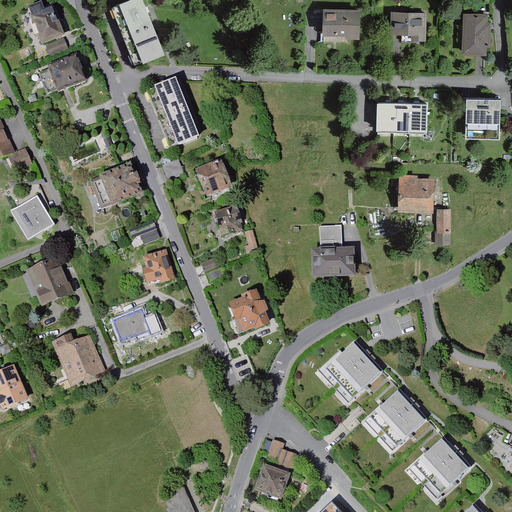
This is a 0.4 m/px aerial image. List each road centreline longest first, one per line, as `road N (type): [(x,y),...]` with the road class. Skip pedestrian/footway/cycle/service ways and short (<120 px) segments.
road 1 (residential): [(116,88),(168,73),(501,81),(498,0)]
road 2 (residential): [(255,437),(116,88)]
road 3 (residential): [(511,239),(442,282),(308,334),(284,358),(267,406)]
road 4 (residential): [(267,406),(362,511)]
